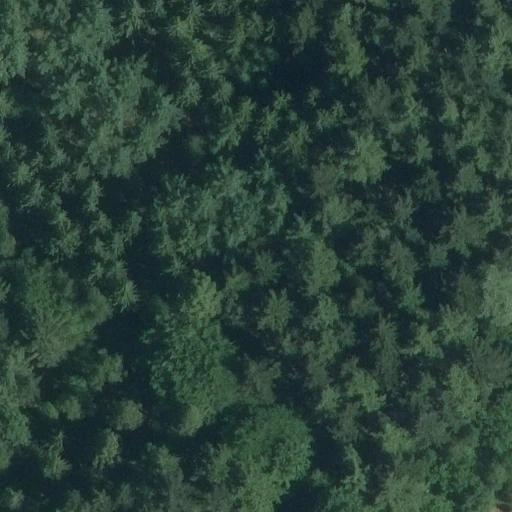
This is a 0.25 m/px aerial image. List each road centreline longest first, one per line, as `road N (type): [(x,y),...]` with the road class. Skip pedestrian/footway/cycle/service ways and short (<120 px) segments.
road 1 (track): [(328,511),(177,386),(136,385),(102,398)]
road 2 (track): [(0,465),(37,432),(102,398)]
